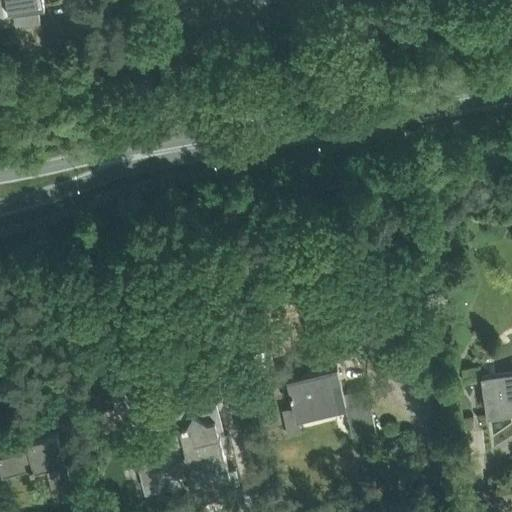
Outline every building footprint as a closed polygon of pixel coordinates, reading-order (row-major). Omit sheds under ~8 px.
[(0,0),(0,23),(0,25),(16,23),(14,11),(39,7),(40,7),(45,6),(43,0),(0,0)] [(16,23),(41,19),(39,7),(14,11),(16,23)] [(18,34),(43,30),(41,19),(16,23),(18,34)] [(20,46),(45,42),(43,30),(18,34),(20,46)] [(22,59),(47,55),(45,42),(20,46),(22,59)] [(338,366),(288,377),(294,405),(296,414),(297,414),(345,402),(353,434),(376,428),(366,386),(344,392),(338,366)] [(511,372),(486,376),(484,377),(485,378),(490,418),(511,415),(511,372)] [(180,396),(203,391),(200,379),(177,384),(180,396)] [(219,434),(210,397),(183,404),(187,424),(180,425),(185,444),(159,450),(158,449),(157,449),(158,453),(142,457),(149,487),(168,482),(166,476),(191,470),(192,474),(191,475),(193,484),(197,483),(201,496),(213,493),(212,488),(240,481),(236,467),(229,469),(224,451),(233,449),(229,432),(219,434)] [(29,447),(0,453),(0,462),(3,473),(30,466),(31,470),(35,469),(35,468),(47,465),(53,490),(55,498),(74,493),(72,485),(66,459),(71,458),(67,443),(61,445),(57,431),(46,434),(27,439),(29,447)]
